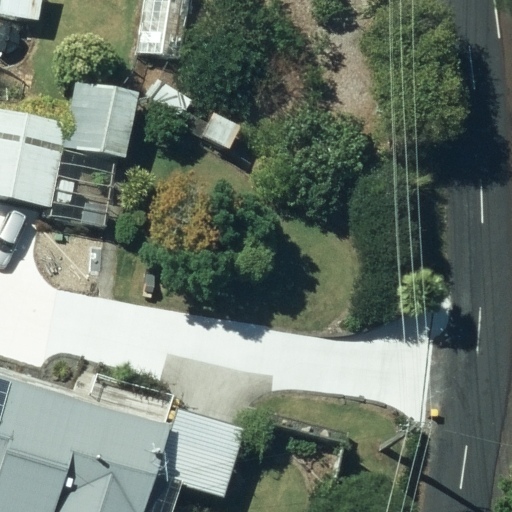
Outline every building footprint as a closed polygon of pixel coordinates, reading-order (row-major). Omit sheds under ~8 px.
[(0,0),(0,13),(36,17),(38,0),(0,0)] [(139,0),(132,56),(174,61),(182,0),(139,0)] [(75,142),(120,151),(132,92),(86,83),(75,142)] [(0,199),(68,210),(72,185),(49,182),(58,121),(0,112),(0,199)] [(0,379),(0,511),(138,511),(163,429),(0,379)]
